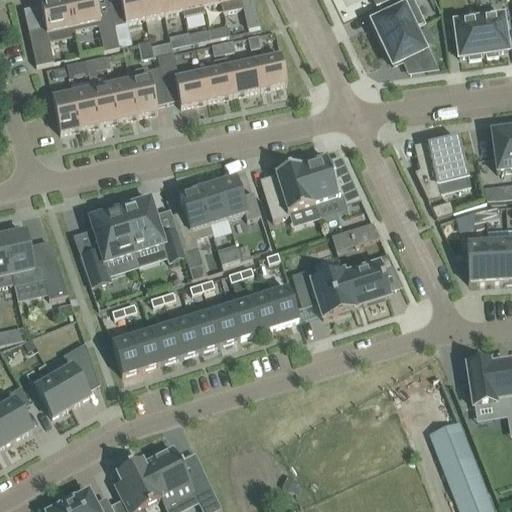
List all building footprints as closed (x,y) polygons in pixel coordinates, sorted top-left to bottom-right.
[(94,0),(83,0),(67,4),(76,41),(75,35),(98,30),(104,56),(119,52),(114,31),(111,18),(110,19),(99,21),(95,2),(94,0)] [(108,7),(110,19),(111,18),(114,31),(145,24),(139,0),(119,0),(120,4),(108,7)] [(164,19),(159,0),(139,0),(145,24),(164,19)] [(180,0),(159,0),(164,19),(183,15),(180,0)] [(204,17),(203,11),(200,0),(180,0),(183,15),(185,21),(204,17)] [(200,0),(203,11),(222,7),(220,0),(200,0)] [(255,9),(253,0),(220,0),(222,7),(224,16),(244,12),(255,9)] [(351,0),(352,0),(353,0),(374,0),(379,8),(396,0),(351,0)] [(372,26),(383,48),(413,33),(414,34),(424,29),(410,0),(399,0),(379,10),(384,20),(372,26)] [(76,41),(67,4),(40,10),(45,32),(28,35),(36,70),(54,67),(49,47),(76,41)] [(483,59),(486,58),(487,62),(499,60),(499,57),(507,55),(502,21),(479,25),(483,59)] [(468,61),(469,65),(481,63),(481,59),(483,59),(479,25),(455,28),(460,62),(468,61)] [(210,44),(229,40),(227,30),(208,34),(210,44)] [(382,48),(392,70),(423,55),(413,33),(382,48)] [(196,37),(198,47),(210,44),(208,34),(196,37)] [(171,53),(191,49),(188,38),(169,42),(170,47),(171,53)] [(260,51),(258,40),(248,42),(250,53),(260,51)] [(222,47),(224,57),(234,55),(232,45),(222,47)] [(154,63),(173,59),(171,53),(170,47),(151,51),(154,63)] [(224,57),(222,47),(212,49),(214,59),(224,57)] [(429,56),(420,61),(427,76),(438,75),(429,56)] [(250,59),(258,95),(287,89),(280,57),(254,63),(253,59),(250,59)] [(225,63),(233,100),(258,95),(250,59),(227,65),(226,63),(225,63)] [(104,62),(85,66),(88,77),(107,73),(104,62)] [(201,73),(200,73),(207,106),(233,100),(225,63),(213,65),(214,71),(201,74),(201,73)] [(85,66),(66,70),(68,80),(69,84),(88,80),(88,77),(85,66)] [(176,69),(160,72),(168,108),(179,105),(181,112),(207,106),(200,73),(178,78),(176,69)] [(68,80),(66,70),(53,73),(55,83),(68,80)] [(168,108),(160,72),(148,75),(147,72),(128,76),(138,121),(157,117),(156,110),(168,108)] [(138,121),(128,76),(127,76),(129,86),(111,90),(118,126),(138,121)] [(111,90),(91,94),(99,130),(118,126),(111,90)] [(99,130),(91,94),(72,99),(80,134),(99,130)] [(60,139),(80,134),(72,99),(52,103),(60,139)] [(511,133),(491,136),(497,177),(511,174),(511,133)] [(437,188),(468,181),(458,142),(438,147),(437,144),(436,144),(438,153),(428,155),(431,168),(414,176),(428,204),(440,200),(437,188)] [(327,159),(301,167),(315,211),(341,203),(344,202),(346,209),(360,204),(348,176),(334,180),(330,168),(327,159)] [(278,184),(261,190),(273,226),(290,220),(289,219),(315,211),(301,167),(275,175),(278,184)] [(261,221),(253,197),(242,200),(237,182),(217,188),(228,223),(245,218),(247,225),(261,221)] [(210,229),(228,223),(217,188),(199,194),(210,229)] [(511,188),(486,190),(487,204),(511,202),(511,188)] [(181,249),(183,256),(197,252),(195,244),(213,239),(210,229),(199,194),(179,200),(186,223),(174,226),(177,235),(181,249)] [(132,205),(118,209),(134,259),(162,250),(168,268),(185,262),(181,249),(176,235),(161,240),(150,204),(136,208),(132,205)] [(450,206),(431,212),(436,223),(453,217),(450,206)] [(103,269),(134,259),(118,209),(104,214),(103,219),(89,223),(99,254),(79,260),(91,292),(109,286),(103,269)] [(484,215),(486,225),(499,222),(497,212),(484,215)] [(486,225),(484,215),(471,218),(474,228),(486,225)] [(359,249),(354,234),(332,241),(336,256),(359,249)] [(57,269),(33,274),(25,237),(3,242),(11,279),(14,291),(14,292),(36,287),(45,286),(49,304),(68,300),(57,269)] [(0,293),(14,291),(11,279),(3,242),(0,242),(0,293)] [(508,247),(487,248),(489,286),(510,285),(508,247)] [(468,287),(489,286),(487,248),(466,249),(468,287)] [(217,255),(222,269),(240,263),(237,253),(236,249),(217,255)] [(237,253),(240,263),(251,260),(248,250),(237,253)] [(280,266),(277,258),(266,261),(268,269),(280,266)] [(370,271),(344,279),(343,279),(354,312),(389,301),(381,276),(393,272),(393,273),(394,272),(387,259),(386,259),(386,260),(368,266),(370,271)] [(203,269),(189,273),(192,285),(207,280),(203,269)] [(251,273),(240,276),(242,284),(253,280),(251,273)] [(343,279),(344,279),(343,276),(318,284),(314,273),(309,275),(309,273),(307,273),(308,275),(291,280),(302,314),(318,309),(323,323),(355,313),(354,312),(343,279)] [(242,284),(240,276),(228,280),(231,287),(242,284)] [(212,285),(201,288),(203,296),(214,292),(212,285)] [(203,296),(201,288),(189,292),(192,300),(203,296)] [(288,293),(268,299),(278,331),(299,325),(288,293)] [(173,297),(162,301),(164,308),(175,305),(173,297)] [(259,337),(278,331),(268,299),(249,305),(259,337)] [(164,308),(162,301),(150,304),(153,312),(164,308)] [(240,343),(259,337),(249,305),(229,311),(240,344),(240,343)] [(123,312),(125,320),(136,317),(134,309),(123,312)] [(220,350),(240,344),(229,311),(229,312),(210,318),(220,350)] [(114,324),(125,320),(123,313),(112,316),(114,324)] [(220,350),(210,318),(191,324),(201,356),(220,350)] [(181,362),(201,356),(191,324),(171,330),(181,362)] [(162,368),(181,362),(171,330),(152,336),(162,368)] [(24,337),(23,332),(11,335),(13,348),(16,347),(26,345),(24,337)] [(152,336),(132,342),(142,374),(161,368),(161,369),(162,368),(152,336)] [(142,374),(132,342),(112,348),(122,380),(142,374)] [(31,343),(24,347),(28,354),(35,350),(31,343)] [(65,360),(71,370),(53,381),(70,411),(89,400),(81,386),(95,378),(85,348),(65,360)] [(489,366),(467,370),(473,411),(495,407),(495,404),(510,402),(511,413),(511,377),(510,366),(490,370),(489,366)] [(53,381),(34,392),(52,422),(70,411),(53,381)] [(0,422),(13,445),(31,434),(20,415),(30,410),(20,392),(10,397),(9,396),(0,401),(0,422)] [(0,422),(0,452),(13,445),(0,422)] [(430,438),(431,441),(459,511),(492,511),(459,427),(430,438)] [(144,468),(143,469),(161,504),(163,510),(164,510),(192,496),(198,508),(200,511),(220,511),(204,477),(189,485),(179,466),(173,454),(170,455),(168,452),(154,459),(156,462),(144,468)] [(121,487),(115,491),(125,511),(145,511),(161,504),(143,469),(144,468),(142,465),(116,478),(121,487)] [(287,479),(281,490),(296,497),(302,487),(287,479)] [(61,511),(58,511),(95,511),(88,497),(73,504),(73,503),(61,509),(61,511)]
